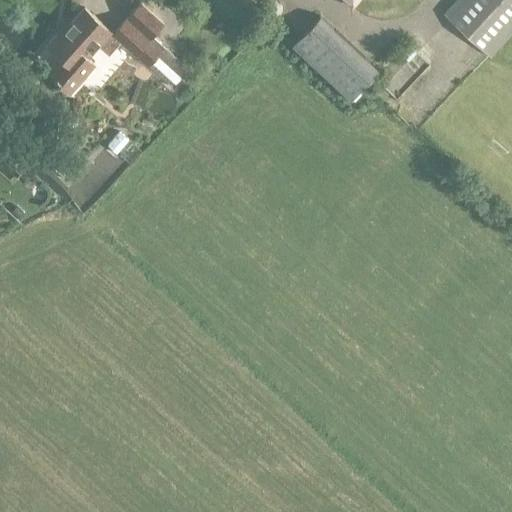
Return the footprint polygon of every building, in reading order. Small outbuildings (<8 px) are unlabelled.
[(491,57),(511,32),(511,0),(456,0),(444,15),(491,57)] [(48,44),(61,56),(47,71),(71,92),(96,63),(87,55),(97,44),(109,54),(120,41),(145,63),(161,45),(151,37),(163,23),(140,2),(113,32),(84,7),(62,33),(60,31),(48,44)] [(350,100),(379,69),(320,14),(292,45),(350,100)] [(182,78),(190,69),(164,45),(156,54),(156,55),(148,64),(173,86),(181,77),(182,78)] [(78,139),(82,117),(60,112),(56,134),(78,139)] [(117,153),(129,139),(120,131),(107,145),(117,153)] [(65,150),(54,163),(52,166),(60,173),(62,170),(67,175),(79,162),(65,150)]
